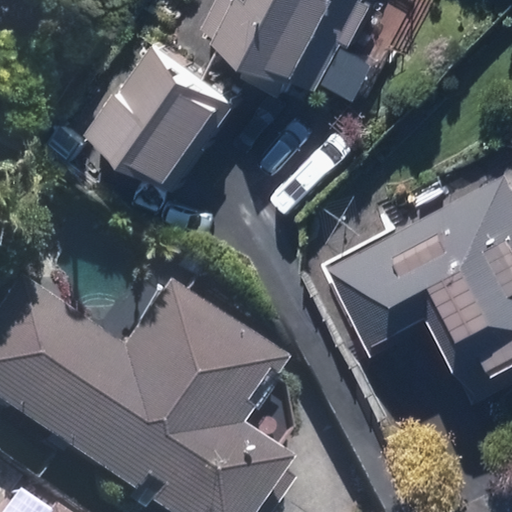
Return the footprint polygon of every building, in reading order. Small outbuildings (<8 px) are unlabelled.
[(228,0),(214,28),(341,92),(386,0),(228,0)] [(259,96),(169,33),(113,112),(203,175),(259,96)] [(511,166),(326,266),(372,352),(459,306),(508,398),(511,395),(511,166)] [(16,264),(0,289),(0,402),(169,511),(254,511),(296,448),(248,417),(287,358),(168,281),(131,339),(16,264)] [(74,511),(24,481),(4,511),(74,511)]
